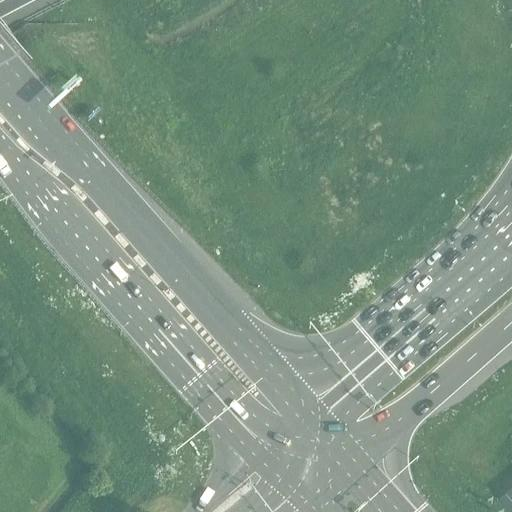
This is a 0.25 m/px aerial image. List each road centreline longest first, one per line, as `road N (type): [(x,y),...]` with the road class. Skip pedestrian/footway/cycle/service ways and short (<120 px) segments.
road 1 (primary): [(306,416),(0,66)]
road 2 (primary): [(0,158),(258,459)]
road 3 (motorway): [(511,241),(306,416)]
road 4 (motorway): [(344,460),(511,323)]
